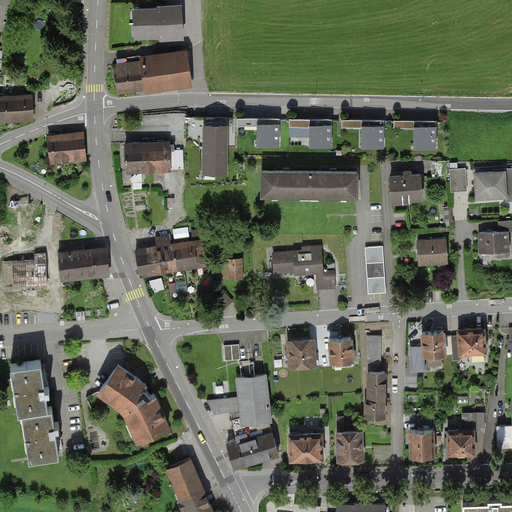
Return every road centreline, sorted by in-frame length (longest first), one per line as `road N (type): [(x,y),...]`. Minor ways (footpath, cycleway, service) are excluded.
road 1 (residential): [(95,110),(199,98),(511,104)]
road 2 (residential): [(151,330),(511,306)]
road 3 (residential): [(232,494),(271,481),(511,474)]
road 4 (tertiary): [(151,330),(232,494)]
road 5 (residential): [(0,339),(151,330)]
road 6 (tertiary): [(0,168),(109,221)]
